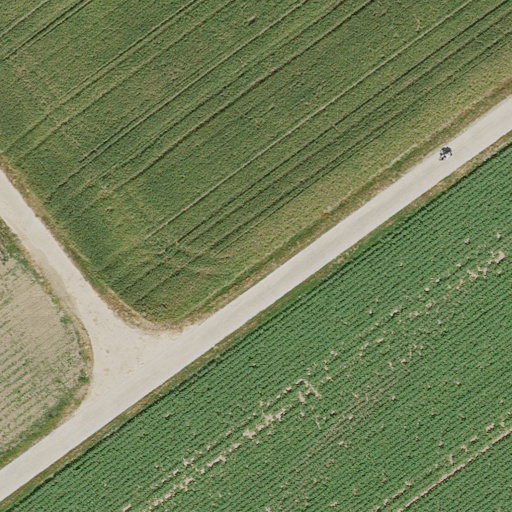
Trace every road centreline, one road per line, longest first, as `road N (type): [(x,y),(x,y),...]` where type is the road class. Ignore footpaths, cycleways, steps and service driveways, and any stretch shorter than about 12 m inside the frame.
road 1 (track): [(0,483),(511,117)]
road 2 (track): [(0,189),(145,378)]
